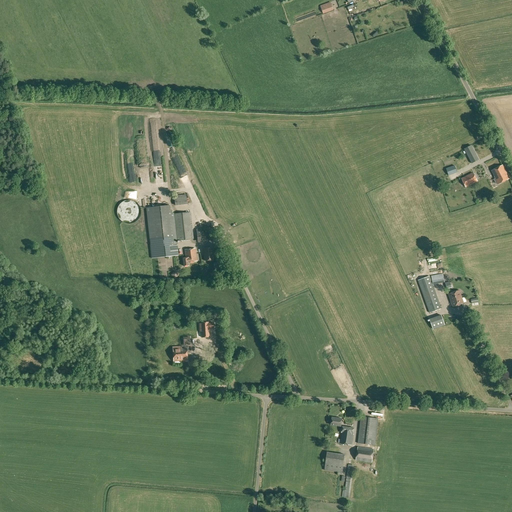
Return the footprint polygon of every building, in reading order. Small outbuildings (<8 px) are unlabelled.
[(324,13),(333,9),(330,3),(321,7),(324,13)] [(472,163),(479,160),(472,145),(464,149),(472,163)] [(468,165),(466,161),(462,164),(459,158),(456,159),(461,168),(468,165)] [(457,172),(453,161),(433,167),(437,178),(452,173),(453,174),(457,172)] [(506,173),(502,165),(491,171),(495,177),(495,178),(494,179),(496,183),(497,183),(498,184),(510,179),(507,173),(506,173)] [(472,177),(461,183),(465,191),(476,185),(472,177)] [(169,198),(169,197),(169,196),(168,195),(168,193),(167,192),(166,192),(165,191),(164,190),(162,190),(161,190),(160,191),(158,191),(157,192),(157,193),(156,194),(155,195),(155,196),(155,198),(155,199),(156,200),(156,201),(157,202),(158,203),(160,204),(161,204),(162,204),(163,204),(165,203),(166,203),(167,202),(168,201),(168,200),(169,198)] [(175,206),(187,204),(186,193),(174,195),(175,206)] [(170,205),(146,207),(152,258),(178,256),(177,241),(193,239),(190,212),(170,214),(170,205)] [(197,240),(210,239),(210,227),(197,228),(197,240)] [(203,248),(205,261),(213,260),(211,247),(203,248)] [(184,266),(188,265),(188,262),(197,261),(196,254),(195,248),(185,249),(186,258),(183,258),(184,266)] [(443,274),(431,276),(432,282),(437,281),(437,283),(444,282),(443,275),(443,274)] [(430,276),(418,280),(430,313),(442,308),(430,276)] [(460,305),(460,304),(464,303),(459,290),(449,294),(453,307),(457,305),(457,307),(460,305)] [(472,306),(479,305),(478,298),(471,299),(472,306)] [(431,320),(434,328),(446,324),(442,315),(431,320)] [(214,325),(200,325),(200,333),(202,333),(202,339),(209,338),(209,330),(214,330),(214,325)] [(181,349),(181,347),(172,347),(173,361),(187,360),(187,348),(181,349)] [(341,426),(342,419),(332,417),(331,425),(341,426)] [(374,445),(377,418),(361,417),(358,443),(374,445)] [(354,434),(354,428),(342,426),(342,429),(341,430),(341,432),(342,432),(341,433),(342,433),(340,444),(351,445),(353,434),(354,434)] [(372,462),(374,449),(358,447),(356,460),(372,462)] [(327,452),(324,470),(338,472),(338,474),(342,474),(342,472),(345,455),(327,452)] [(357,473),(358,467),(354,467),(354,465),(348,464),(345,490),(343,490),(342,496),(350,498),(353,473),(357,473)]
